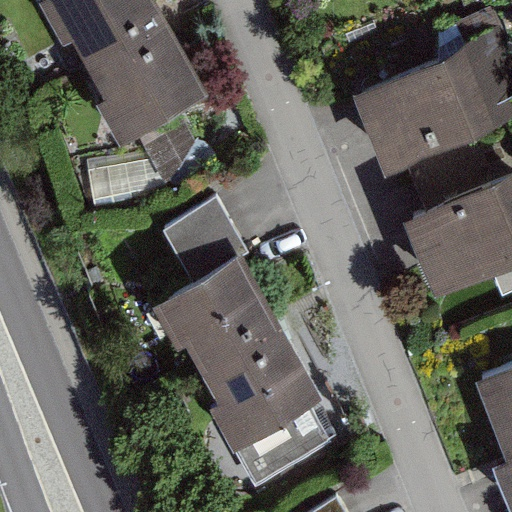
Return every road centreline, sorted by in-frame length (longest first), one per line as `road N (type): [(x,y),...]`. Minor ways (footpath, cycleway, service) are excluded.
road 1 (residential): [(443,511),(241,0)]
road 2 (primary): [(0,313),(79,511)]
